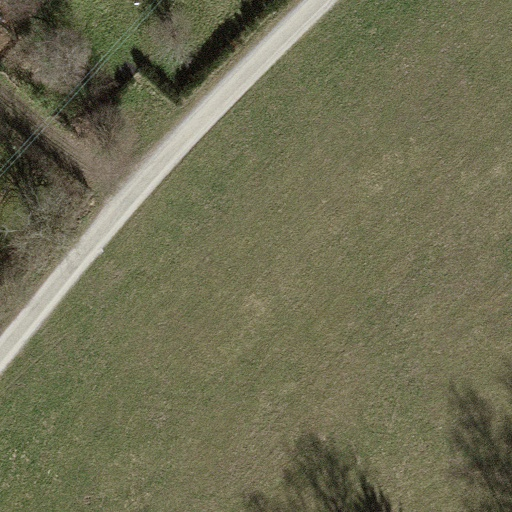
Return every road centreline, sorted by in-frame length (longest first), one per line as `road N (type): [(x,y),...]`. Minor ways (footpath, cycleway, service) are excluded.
road 1 (track): [(318,0),(123,196),(0,354)]
road 2 (track): [(123,196),(0,95)]
